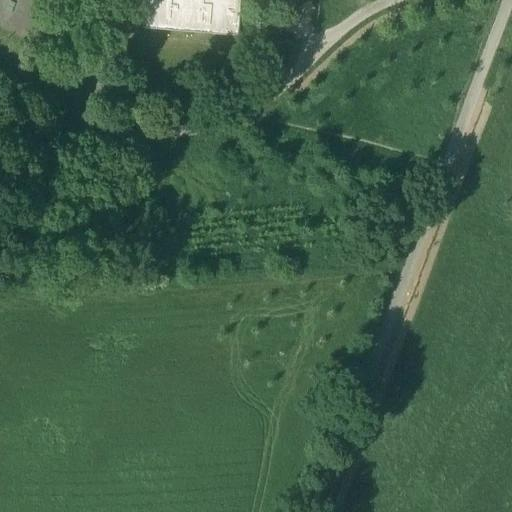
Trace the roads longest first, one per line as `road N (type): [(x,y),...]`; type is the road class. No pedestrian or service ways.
road 1 (track): [(326,511),(508,0)]
road 2 (track): [(391,0),(326,40),(269,100),(228,120),(136,141),(0,149)]
